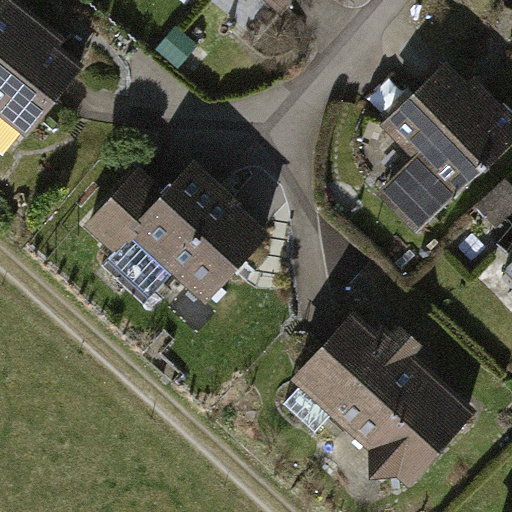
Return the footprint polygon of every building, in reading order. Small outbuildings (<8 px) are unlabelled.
[(221,0),(278,46),(314,0),(221,0)] [(81,94),(0,29),(0,153),(20,169),(81,94)] [(511,156),(511,139),(447,76),(358,167),(432,239),(511,156)] [(167,208),(146,190),(96,246),(198,335),(268,255),(187,185),(167,208)] [(410,511),(478,435),(355,327),(280,414),(392,511),(410,511)]
